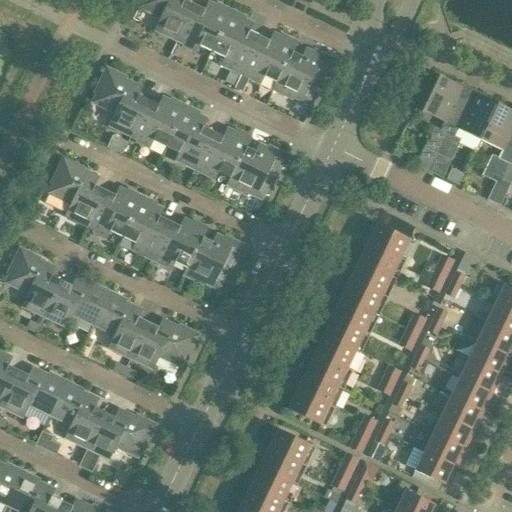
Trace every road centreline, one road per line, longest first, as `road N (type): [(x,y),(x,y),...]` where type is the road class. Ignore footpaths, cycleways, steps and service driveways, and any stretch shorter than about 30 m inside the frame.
road 1 (residential): [(244,334),(20,227)]
road 2 (residential): [(285,246),(62,138)]
road 3 (residential): [(330,151),(107,44)]
road 4 (residential): [(198,430),(0,330)]
road 5 (residential): [(511,238),(330,151)]
road 6 (residential): [(136,511),(0,444)]
road 7 (residential): [(374,56),(253,0)]
